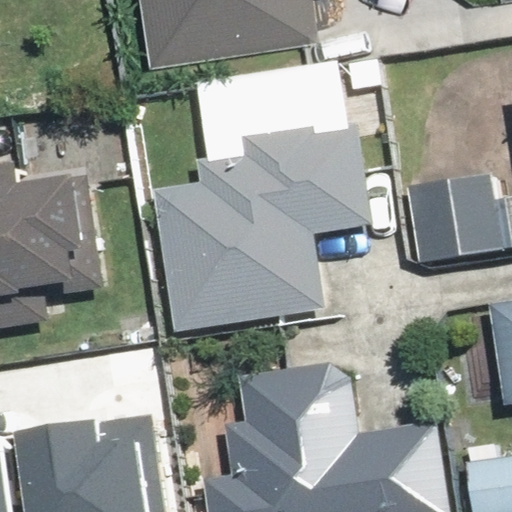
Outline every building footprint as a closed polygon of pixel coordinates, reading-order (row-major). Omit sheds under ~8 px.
[(329,26),(325,0),(151,0),(159,52),(329,26)] [(467,0),(361,0),(369,51),(473,37),(467,0)] [(208,82),(211,98),(222,166),(210,168),(214,191),(165,200),(188,338),(340,312),(326,231),(385,221),(360,73),(357,57),(208,82)] [(511,174),(419,190),(431,266),(511,252),(511,174)] [(0,349),(12,348),(10,332),(65,325),(62,298),(123,291),(111,178),(43,186),(42,177),(0,181),(0,349)] [(259,380),(265,424),(243,427),(250,482),(224,485),(227,511),(465,511),(454,428),(375,438),(365,366),(259,380)] [(34,428),(47,511),(177,511),(161,408),(34,428)] [(0,433),(0,511),(33,511),(21,430),(0,433)] [(511,511),(511,458),(473,465),(479,511),(511,511)]
